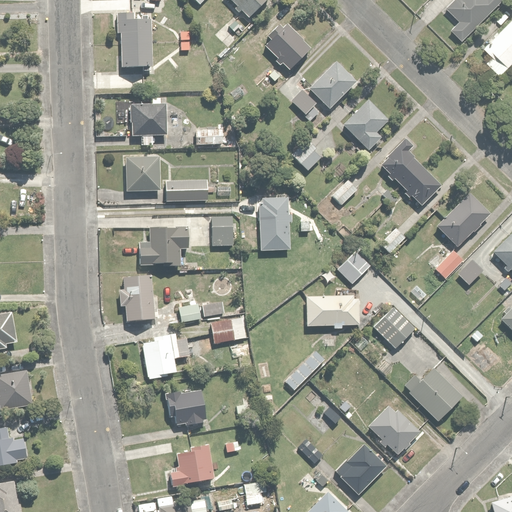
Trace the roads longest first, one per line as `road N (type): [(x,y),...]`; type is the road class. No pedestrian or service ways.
road 1 (residential): [(108,511),(75,310),(65,0)]
road 2 (residential): [(353,0),(511,157)]
road 3 (residential): [(416,511),(511,416)]
